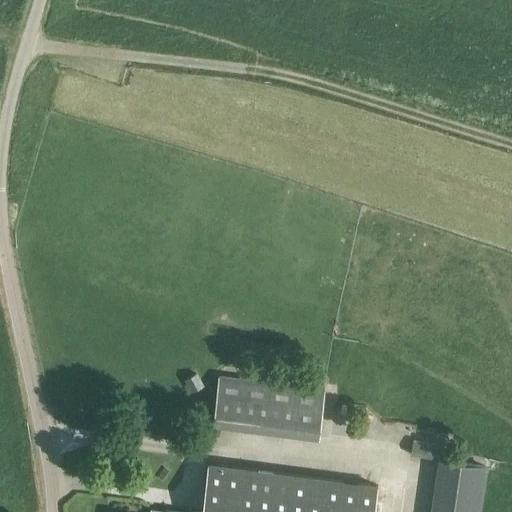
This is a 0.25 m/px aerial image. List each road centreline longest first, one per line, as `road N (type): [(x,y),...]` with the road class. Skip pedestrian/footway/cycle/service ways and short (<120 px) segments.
road 1 (track): [(25,42),(511,200)]
road 2 (track): [(511,143),(308,80),(25,42)]
road 3 (unclassified): [(54,511),(0,221)]
road 4 (unclassified): [(0,171),(6,111),(39,0)]
